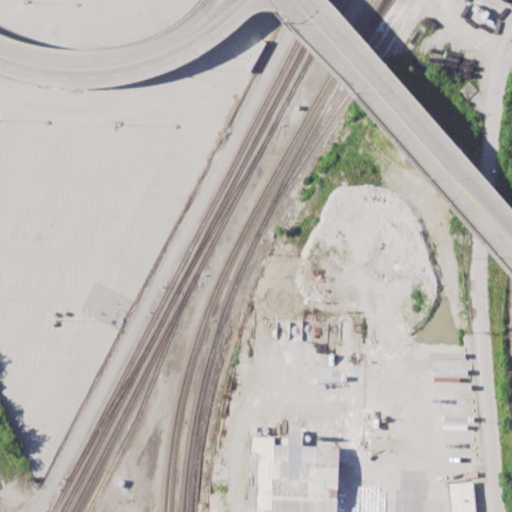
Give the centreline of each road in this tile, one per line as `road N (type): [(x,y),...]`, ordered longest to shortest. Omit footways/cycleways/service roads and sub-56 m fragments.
road 1 (track): [(33,511),(304,0)]
road 2 (residential): [(511,41),(499,73),(479,265),(498,511)]
road 3 (secondary): [(511,244),(295,0)]
road 4 (secondary): [(211,22),(154,56),(106,67),(66,70),(0,54)]
